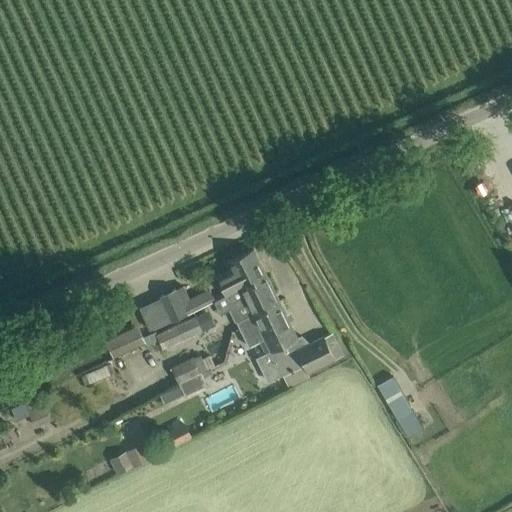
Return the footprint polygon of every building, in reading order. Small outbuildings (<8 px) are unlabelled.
[(225,295),(266,275),(253,248),(226,261),(230,269),(216,276),(225,295)] [(235,322),(235,321),(237,325),(252,313),(278,300),(266,275),(239,288),(225,295),(214,301),(220,313),(229,309),(235,322)] [(186,313),(175,289),(160,296),(171,320),(186,313)] [(323,336),(322,337),(301,347),(278,300),(252,313),(237,325),(248,348),(265,340),(283,377),(304,367),(308,374),(335,360),(323,336)] [(162,349),(201,331),(195,317),(156,335),(162,349)] [(141,324),(109,338),(116,355),(149,341),(141,324)] [(180,385),(202,374),(201,372),(215,366),(209,354),(202,357),(200,353),(194,356),(193,355),(171,365),(180,384),(180,385)] [(206,384),(202,374),(180,385),(180,384),(160,394),(164,402),(184,392),(185,395),(206,384)] [(393,375),(379,383),(377,385),(398,420),(414,411),(393,375)] [(79,401),(54,413),(59,425),(85,412),(79,401)] [(25,402),(11,408),(16,420),(30,413),(25,402)] [(184,421),(167,430),(174,444),(191,435),(184,421)] [(134,463),(135,466),(165,450),(163,445),(147,453),(143,444),(128,452),(129,454),(125,456),(130,466),(134,463)]
